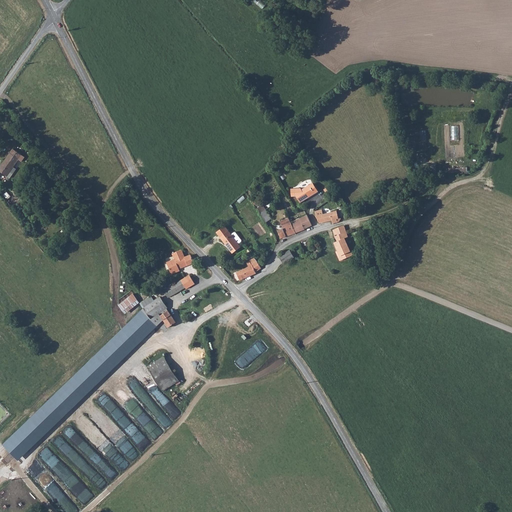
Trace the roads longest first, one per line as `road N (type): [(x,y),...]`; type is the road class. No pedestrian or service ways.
road 1 (track): [(208,385),(254,378),(390,283),(511,331)]
road 2 (tertiary): [(235,292),(145,192),(56,20)]
road 3 (track): [(246,303),(216,327),(208,385),(79,511)]
road 4 (tertiary): [(387,511),(309,377),(235,292)]
road 5 (unclassified): [(235,292),(289,240),(404,206),(435,179),(435,163),(420,161)]
road 6 (track): [(0,97),(97,207),(117,278),(115,302)]
road 7 (track): [(52,437),(154,337),(241,298)]
